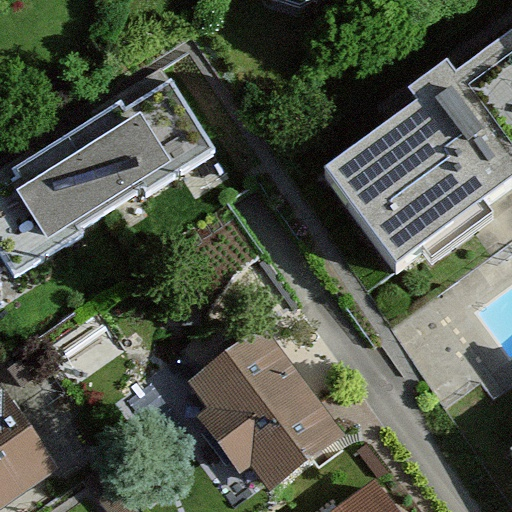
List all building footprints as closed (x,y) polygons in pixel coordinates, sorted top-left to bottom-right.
[(282,0),(323,12),(326,0),(282,0)] [(400,281),(511,198),(511,45),(327,182),(400,281)] [(133,236),(238,173),(163,54),(62,115),(133,236)] [(133,236),(62,115),(0,151),(0,242),(31,295),(133,236)] [(271,333),(193,391),(281,509),(359,451),(271,333)] [(0,392),(0,511),(8,511),(66,474),(7,388),(0,392)] [(399,511),(381,489),(351,511),(399,511)]
